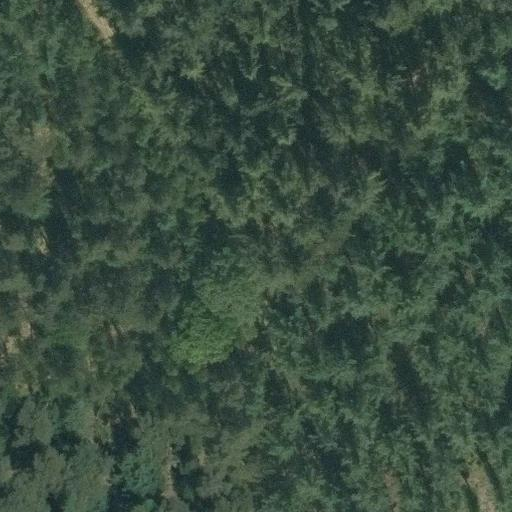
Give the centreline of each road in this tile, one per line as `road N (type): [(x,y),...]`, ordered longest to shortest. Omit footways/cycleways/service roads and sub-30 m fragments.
road 1 (track): [(260,291),(486,0)]
road 2 (track): [(260,291),(232,219),(92,0)]
road 3 (track): [(0,399),(208,333),(260,291)]
